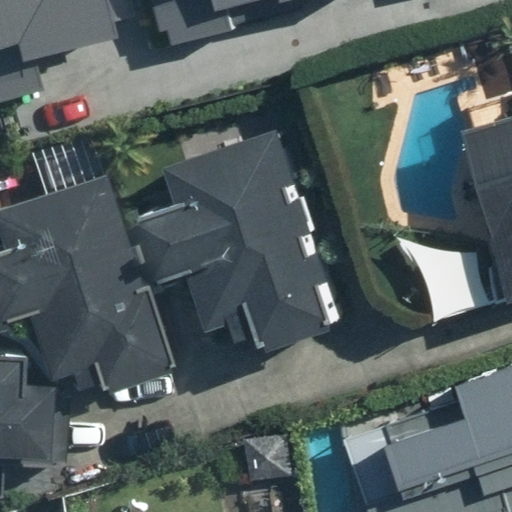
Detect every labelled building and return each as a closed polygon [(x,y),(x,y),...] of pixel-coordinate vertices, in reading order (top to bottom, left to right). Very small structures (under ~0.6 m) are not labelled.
[(0,0),(0,96),(37,86),(26,45),(123,19),(117,0),(0,0)] [(219,31),(214,9),(250,0),(275,0),(277,6),(299,0),(148,0),(156,26),(166,23),(171,43),(219,31)] [(511,114),(459,130),(507,302),(511,300),(511,114)] [(174,212),(130,225),(151,291),(184,280),(201,331),(221,325),(227,343),(251,335),(256,350),(335,325),(274,134),(198,158),(160,170),(174,212)] [(0,203),(0,313),(3,313),(25,380),(72,365),(82,395),(147,373),(82,177),(0,203)] [(0,459),(30,460),(32,389),(4,388),(5,361),(0,360),(0,459)] [(343,444),(365,511),(511,511),(511,371),(456,390),(461,404),(343,444)]
